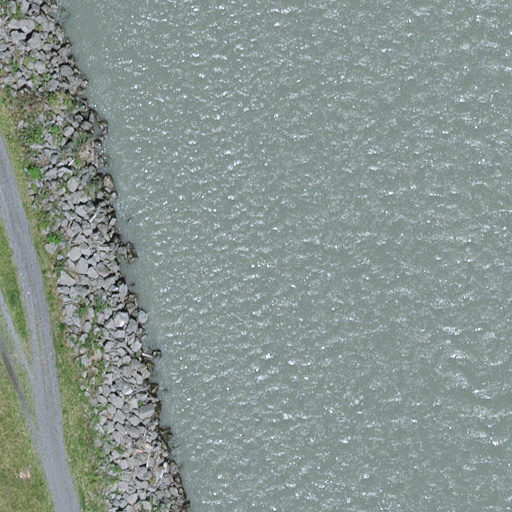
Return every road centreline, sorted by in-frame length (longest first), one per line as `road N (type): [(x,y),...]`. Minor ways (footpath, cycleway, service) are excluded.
road 1 (track): [(58,476),(32,280),(0,173)]
road 2 (track): [(69,511),(0,322)]
